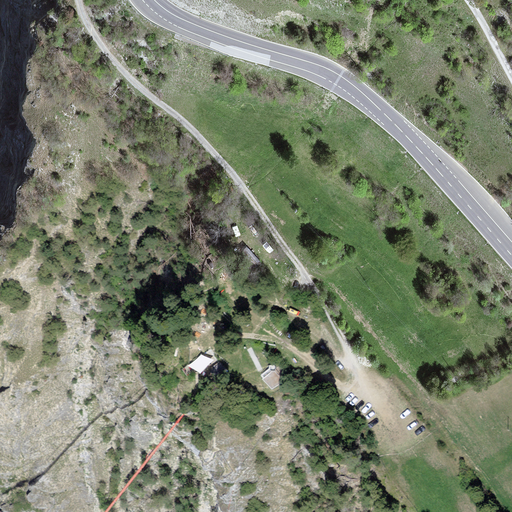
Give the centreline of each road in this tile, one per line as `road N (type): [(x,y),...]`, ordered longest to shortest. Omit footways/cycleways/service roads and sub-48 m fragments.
road 1 (secondary): [(154,0),(185,20),(343,77),(511,255)]
road 2 (track): [(364,384),(346,389),(271,338),(239,335)]
